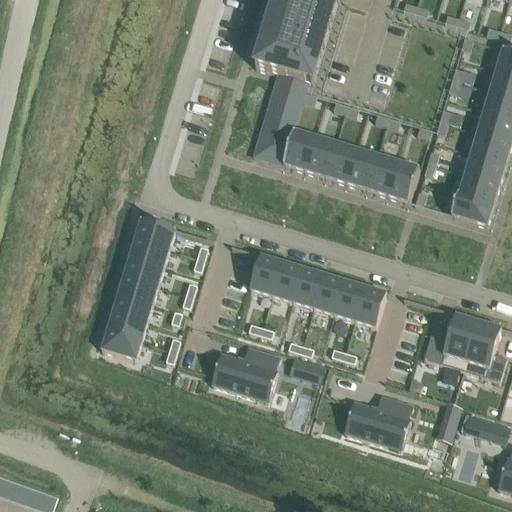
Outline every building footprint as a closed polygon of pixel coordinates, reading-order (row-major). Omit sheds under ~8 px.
[(279,80),(254,162),(284,171),(294,136),(291,135),(310,73),(311,73),(333,0),(277,0),(256,73),(279,80)] [(406,8),(404,16),(415,19),(418,11),(406,8)] [(418,11),(415,19),(427,22),(429,15),(418,11)] [(448,20),(445,28),(457,31),(459,24),(448,20)] [(459,24),(457,31),(468,35),(470,27),(459,24)] [(489,33),(487,40),(498,44),(500,36),(489,33)] [(500,36),(498,44),(510,47),(511,39),(500,36)] [(466,43),(462,54),(470,57),(474,45),(466,43)] [(511,56),(504,54),(497,76),(511,80),(511,56)] [(456,74),(453,85),(461,88),(464,76),(456,74)] [(511,80),(497,76),(491,97),(511,103),(511,80)] [(453,85),(450,97),(457,99),(461,88),(453,85)] [(511,103),(491,97),(485,117),(511,125),(511,103)] [(306,99),(303,107),(314,110),(317,102),(306,99)] [(336,108),(334,116),(346,119),(348,112),(336,108)] [(348,112),(346,119),(357,123),(359,115),(348,112)] [(444,115),(441,127),(448,129),(452,118),(444,115)] [(511,125),(485,117),(478,138),(511,148),(511,125)] [(378,120),(375,128),(387,131),(389,124),(378,120)] [(389,124),(387,131),(398,135),(400,127),(389,124)] [(441,127),(437,138),(445,140),(448,129),(441,127)] [(420,133),(418,141),(429,144),(431,136),(420,133)] [(294,136),(284,171),(305,177),(316,143),(294,136)] [(511,148),(478,138),(472,159),(506,169),(511,150),(511,148)] [(316,143),(305,177),(326,184),(337,149),(316,143)] [(337,149),(326,184),(347,190),(357,155),(337,149)] [(357,155),(347,190),(367,196),(378,161),(357,155)] [(432,156),(428,168),(436,170),(439,159),(432,156)] [(472,159),(466,179),(500,190),(506,169),(472,159)] [(378,161),(367,196),(388,202),(398,168),(378,161)] [(398,168),(388,202),(409,209),(420,174),(398,168)] [(428,168),(425,180),(432,182),(436,170),(428,168)] [(458,198),(458,200),(494,210),(500,190),(466,179),(460,199),(458,198)] [(419,198),(416,209),(423,211),(427,200),(419,198)] [(458,200),(451,221),(488,232),(494,210),(458,200)] [(142,225),(136,244),(171,254),(176,237),(176,236),(142,225)] [(135,247),(130,263),(165,273),(170,258),(171,254),(136,244),(135,247)] [(201,252),(198,263),(205,265),(209,254),(201,252)] [(261,262),(251,296),(272,303),(283,268),(261,262)] [(129,269),(125,281),(159,292),(163,279),(165,273),(130,263),(129,269)] [(197,266),(194,275),(202,277),(205,268),(205,265),(198,263),(197,266)] [(283,268),(272,303),(293,309),(303,274),(283,268)] [(303,274),(293,309),(314,315),(324,281),(303,274)] [(122,291),(119,300),(154,310),(157,301),(159,292),(125,281),(122,291)] [(324,281),(314,315),(334,321),(345,287),(324,281)] [(345,287),(334,321),(355,327),(365,293),(345,287)] [(190,289),(187,300),(194,302),(198,291),(190,289)] [(365,293),(355,327),(376,334),(387,300),(365,293)] [(116,313),(114,319),(148,329),(150,323),(154,310),(119,300),(116,313)] [(187,300),(183,311),(191,314),(194,302),(187,300)] [(176,317),(172,328),(180,331),(183,319),(176,317)] [(109,334),(108,337),(142,348),(143,345),(148,329),(114,319),(109,334)] [(431,341),(424,364),(464,376),(479,327),(456,320),(448,346),(431,341)] [(479,327),(464,376),(500,387),(507,363),(494,359),(502,334),(479,327)] [(252,329),(249,337),(261,341),(263,333),(252,329)] [(263,333),(261,341),(272,344),(275,336),(263,333)] [(108,337),(103,356),(137,366),(142,348),(108,337)] [(171,353),(170,356),(178,358),(179,355),(181,346),(174,344),(171,353)] [(291,348),(289,355),(300,359),(303,351),(291,348)] [(303,351),(300,359),(312,362),(314,355),(303,351)] [(222,360),(213,391),(269,408),(278,377),(276,376),(281,362),(249,353),(244,366),(222,360)] [(334,354),(332,362),(344,366),(346,358),(334,354)] [(170,356),(167,367),(174,369),(178,358),(170,356)] [(346,358),(344,366),(355,369),(357,361),(346,358)] [(295,365),(291,379),(321,388),(325,375),(295,365)] [(355,408),(346,439),(402,456),(411,425),(409,425),(414,411),(382,401),(377,415),(355,408)] [(449,409),(443,428),(456,432),(462,413),(449,409)] [(466,419),(461,435),(505,449),(510,433),(466,419)] [(508,464),(499,495),(511,499),(511,457),(510,465),(508,464)]
